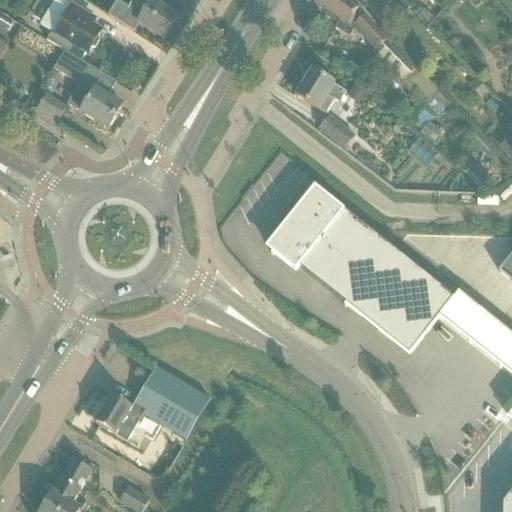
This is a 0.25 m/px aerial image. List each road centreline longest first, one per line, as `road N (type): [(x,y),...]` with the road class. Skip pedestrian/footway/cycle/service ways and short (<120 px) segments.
road 1 (unclassified): [(400,511),(384,450),(356,400),(270,338)]
road 2 (residential): [(0,503),(73,384),(45,354)]
road 3 (residential): [(220,0),(150,111),(167,135)]
road 4 (unclassified): [(270,338),(172,251)]
road 5 (unclassified): [(156,278),(184,300),(270,338)]
road 6 (primary): [(198,107),(264,0)]
